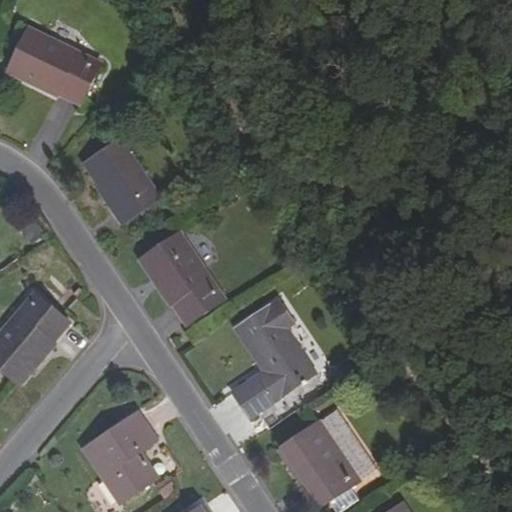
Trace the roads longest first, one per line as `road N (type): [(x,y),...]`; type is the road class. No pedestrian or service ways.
road 1 (residential): [(260,511),(135,323)]
road 2 (residential): [(135,323),(48,192),(0,155)]
road 3 (residential): [(135,323),(95,358),(0,474)]
